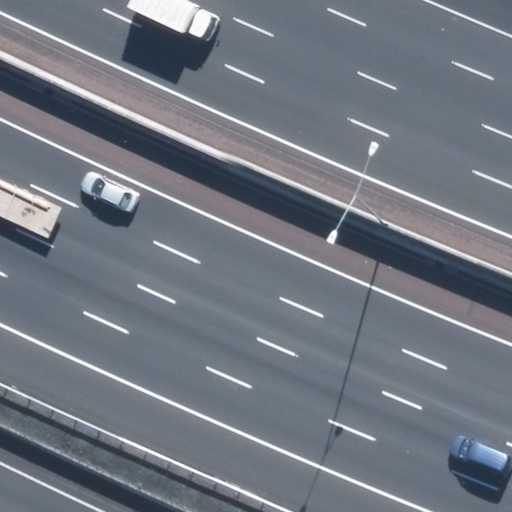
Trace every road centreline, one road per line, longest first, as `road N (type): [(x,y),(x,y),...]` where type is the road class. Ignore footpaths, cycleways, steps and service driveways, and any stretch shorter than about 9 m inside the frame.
road 1 (motorway): [(511,435),(129,286),(0,223)]
road 2 (motorway): [(226,0),(511,132)]
